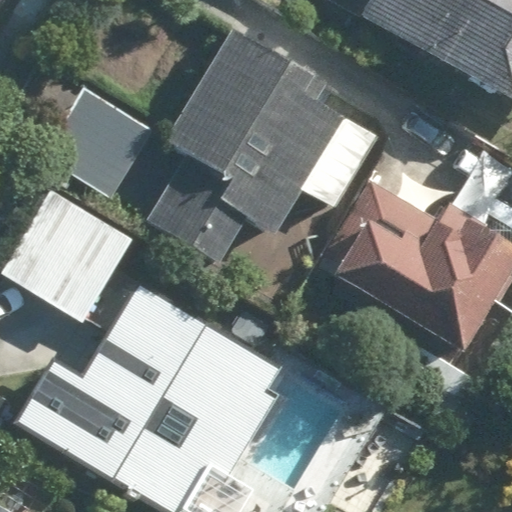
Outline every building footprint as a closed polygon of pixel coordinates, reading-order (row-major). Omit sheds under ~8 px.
[(334,0),(369,20),(380,0),(334,0)] [(511,0),(380,0),(369,20),(511,94),(511,0)] [(184,156),(146,225),(224,269),(250,223),(279,239),(306,191),(338,209),(380,133),(320,99),(326,88),(235,37),(171,150),(184,156)] [(333,303),(459,379),(511,291),(511,249),(460,218),(451,233),(378,189),(326,275),(344,285),(333,303)] [(138,249),(51,194),(2,272),(89,327),(138,249)] [(18,418),(118,478),(175,511),(289,511),(291,510),(293,511),(329,511),(385,420),(351,400),(297,491),(272,476),(262,492),(230,473),(289,374),(209,326),(138,284),(94,357),(65,340),(18,418)] [(0,511),(27,511),(0,496),(0,511)]
